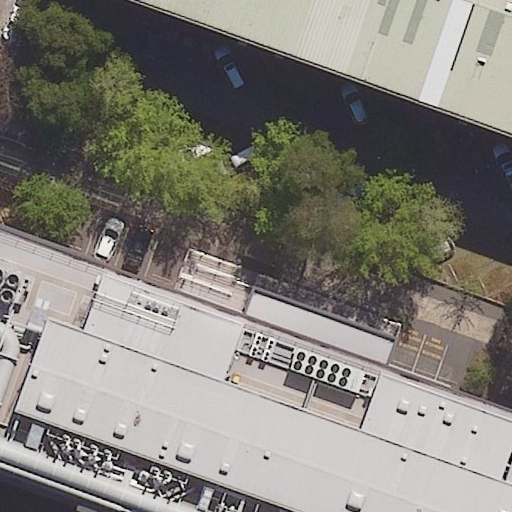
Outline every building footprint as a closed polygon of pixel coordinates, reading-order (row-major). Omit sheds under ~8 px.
[(511,0),(135,0),(511,135),(511,0)] [(0,470),(117,511),(511,511),(511,400),(0,218),(0,470)] [(449,262),(474,250),(462,226),(414,250),(426,274),(449,262)] [(475,274),(511,256),(511,255),(503,236),(474,250),(449,262),(459,282),(475,274)] [(511,256),(475,274),(485,295),(511,282),(511,256)]
